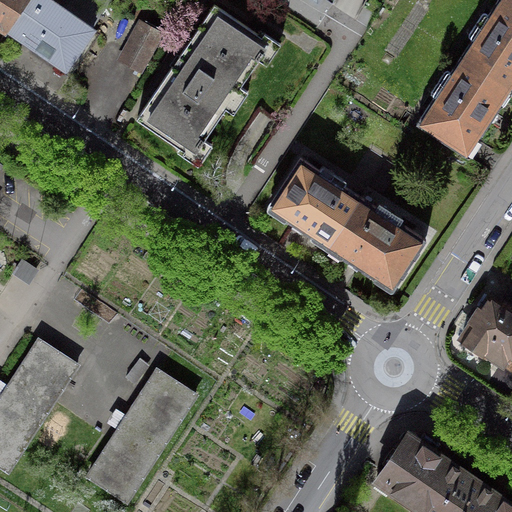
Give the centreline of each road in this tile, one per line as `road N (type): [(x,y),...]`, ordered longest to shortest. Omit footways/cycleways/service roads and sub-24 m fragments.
road 1 (residential): [(0,87),(375,345)]
road 2 (residential): [(511,188),(409,344)]
road 3 (residential): [(380,392),(301,511)]
